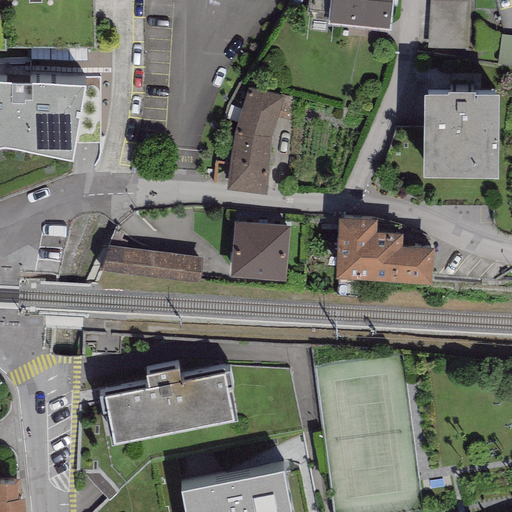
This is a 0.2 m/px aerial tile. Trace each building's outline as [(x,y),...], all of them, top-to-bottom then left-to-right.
[(390,0),(330,0),(329,14),(388,20),(390,0)] [(428,0),(425,48),(466,53),(469,0),(428,0)] [(511,32),(501,30),(497,60),(511,62),(511,32)] [(85,66),(0,67),(0,132),(3,132),(72,139),(85,66)] [(448,74),(423,73),(422,156),(498,157),(499,74),(474,74),(474,71),(448,71),(448,74)] [(283,90),(248,82),(234,125),(227,181),(266,187),(270,129),(283,90)] [(377,208),(338,205),(334,264),(431,271),(434,236),(402,234),(403,222),(376,220),(377,208)] [(294,213),(231,208),(225,271),(289,276),(294,213)] [(111,239),(100,264),(199,275),(203,252),(111,239)] [(177,352),(147,359),(149,371),(105,380),(105,382),(99,383),(102,399),(105,398),(112,433),(236,407),(229,374),(233,374),(229,356),(225,357),(224,356),(180,365),(177,352)] [(295,511),(284,451),(181,471),(188,511),(295,511)] [(0,468),(0,511),(26,511),(24,485),(18,485),(18,469),(0,468)]
